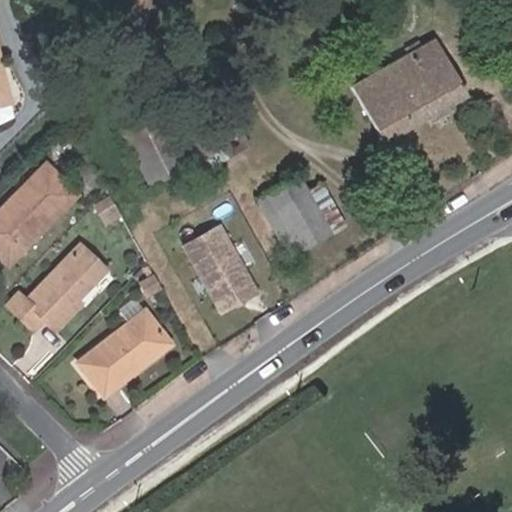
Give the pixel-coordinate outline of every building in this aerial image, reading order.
[(122,0),(130,14),(155,0),(122,0)] [(381,140),(466,95),(435,40),(352,87),(381,140)] [(0,105),(10,103),(1,68),(0,67),(0,85),(3,97),(0,97),(0,105)] [(180,153),(170,139),(156,115),(119,137),(150,189),(187,165),(180,153)] [(188,167),(194,177),(250,145),(237,124),(217,137),(215,133),(180,153),(187,165),(188,167)] [(0,221),(0,258),(5,264),(20,251),(17,247),(34,230),(36,233),(75,194),(46,165),(17,194),(22,200),(0,221)] [(327,235),(295,174),(253,197),(286,257),(327,235)] [(331,230),(345,223),(325,182),(310,189),(331,230)] [(17,194),(0,211),(0,221),(22,200),(17,194)] [(216,224),(179,245),(218,313),(255,292),(216,224)] [(17,247),(20,251),(24,255),(41,238),(36,233),(34,230),(17,247)] [(52,326),(80,298),(76,294),(102,267),(76,242),(23,297),(18,292),(5,304),(30,327),(40,316),(52,326)] [(76,294),(80,298),(83,301),(110,274),(102,267),(76,294)] [(141,359),(166,339),(146,312),(77,363),(96,388),(100,392),(113,382),(116,387),(145,365),(141,359)] [(171,345),(166,339),(141,359),(145,365),(171,345)] [(113,382),(100,392),(104,396),(116,387),(113,382)]
